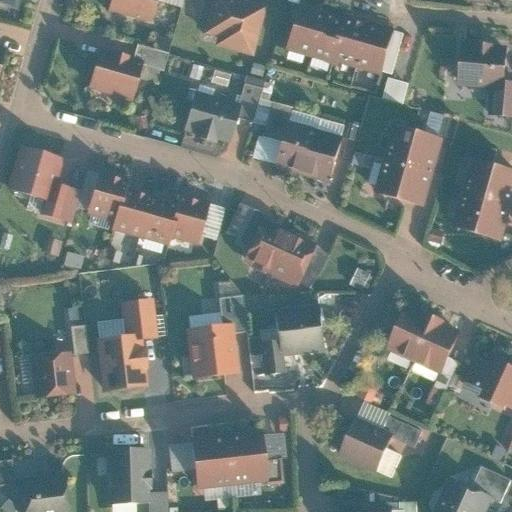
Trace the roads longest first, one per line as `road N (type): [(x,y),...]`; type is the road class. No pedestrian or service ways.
road 1 (residential): [(399,253),(221,173),(37,125),(25,93),(53,0)]
road 2 (residential): [(0,437),(284,403),(313,409)]
road 3 (residential): [(313,409),(342,369),(399,253)]
road 4 (residential): [(511,324),(460,301),(399,253)]
road 5 (residential): [(511,22),(397,9),(399,0)]
